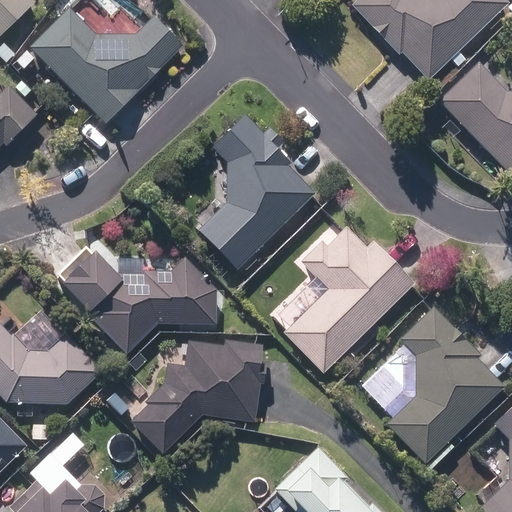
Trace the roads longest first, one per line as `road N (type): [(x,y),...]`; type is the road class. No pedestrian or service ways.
road 1 (residential): [(511,227),(465,222),(420,197),(256,32)]
road 2 (residential): [(256,32),(109,178),(0,230)]
